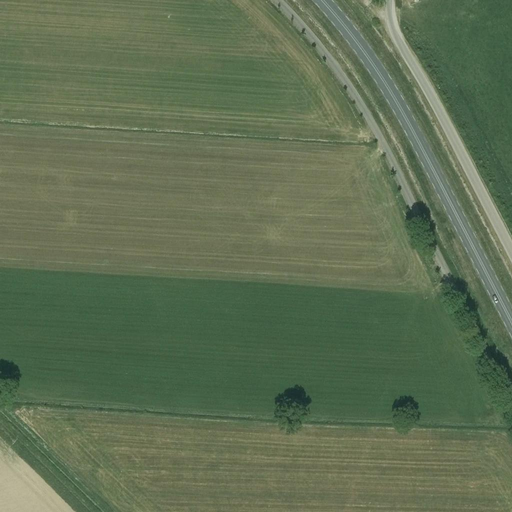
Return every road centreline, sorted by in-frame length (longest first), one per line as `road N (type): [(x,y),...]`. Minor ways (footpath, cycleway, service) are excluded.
road 1 (unclassified): [(511,403),(384,146),(334,66),(277,0)]
road 2 (primary): [(320,0),(392,97),(511,325)]
road 3 (unclassified): [(511,253),(392,33),(388,0)]
